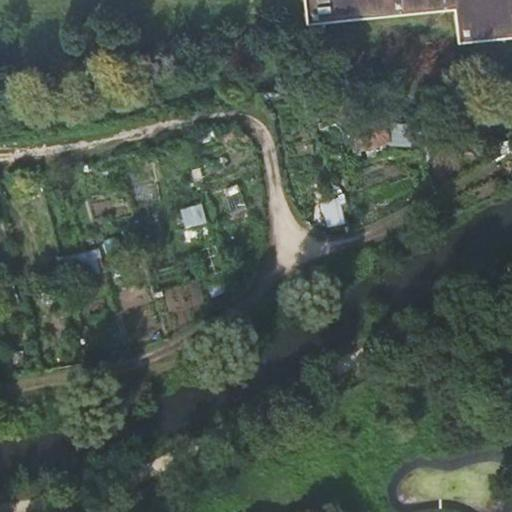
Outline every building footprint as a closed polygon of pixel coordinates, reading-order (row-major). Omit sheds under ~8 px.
[(453,12),(452,0),(299,0),(302,28),(453,12)] [(511,37),(511,0),(452,0),(453,12),(457,44),(511,37)] [(347,131),(354,155),(388,147),(381,122),(347,131)] [(335,198),(322,201),(328,227),(341,224),(335,198)] [(117,239),(103,243),(106,258),(121,254),(117,239)] [(99,250),(65,259),(71,282),(105,273),(99,250)] [(226,282),(209,287),(212,296),(229,291),(226,282)]
